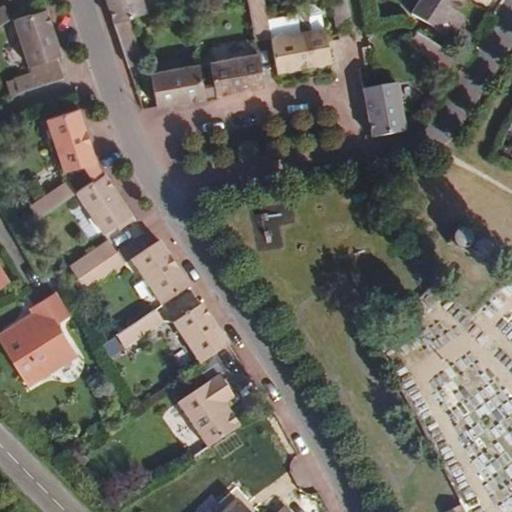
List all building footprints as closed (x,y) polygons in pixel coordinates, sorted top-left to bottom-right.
[(106,0),(113,23),(127,18),(146,12),(141,0),(106,0)] [(248,0),(256,39),(270,36),(263,0),(248,0)] [(346,0),(333,0),(341,40),(353,38),(346,0)] [(428,25),(447,36),(451,39),(459,27),(451,21),(457,13),(464,0),(420,0),(411,14),(428,25)] [(0,25),(12,18),(4,6),(0,8),(0,25)] [(14,79),(20,94),(24,92),(63,79),(59,64),(56,65),(54,58),(61,56),(46,9),(13,20),(31,73),(14,79)] [(465,17),(457,13),(451,21),(459,27),(465,17)] [(142,62),(127,18),(113,23),(128,67),(142,62)] [(443,43),(447,36),(428,25),(424,31),(443,43)] [(326,33),(271,43),(278,77),(332,67),(327,42),(326,33)] [(409,45),(448,70),(456,58),(417,33),(409,45)] [(258,54),(210,63),(216,96),(264,87),(258,54)] [(199,65),(150,74),(157,107),(205,98),(199,65)] [(13,98),(20,94),(14,79),(7,81),(13,98)] [(363,90),(372,138),(405,132),(396,84),(363,90)] [(84,165),(95,161),(96,161),(78,109),(47,120),(64,172),(84,165)] [(84,165),(93,181),(103,175),(95,161),(84,165)] [(104,174),(103,175),(93,181),(76,193),(103,234),(131,215),(104,174)] [(36,217),(76,193),(68,180),(29,205),(36,217)] [(458,224),(447,243),(486,265),(497,246),(458,224)] [(77,278),(116,252),(108,240),(69,266),(77,278)] [(131,260),(161,306),(189,287),(159,242),(131,260)] [(124,264),(116,252),(77,278),(85,290),(124,264)] [(0,287),(9,282),(0,267),(0,287)] [(17,328),(15,323),(0,332),(0,342),(27,386),(77,356),(56,323),(69,316),(54,292),(29,308),(32,313),(35,317),(17,328)] [(229,345),(201,305),(173,323),(200,364),(229,345)] [(124,348),(163,322),(155,310),(116,337),(124,348)] [(32,313),(15,323),(17,328),(35,317),(32,313)] [(240,426),(225,404),(244,390),(228,366),(177,400),(208,448),(240,426)] [(251,511),(238,496),(222,511),(251,511)]
